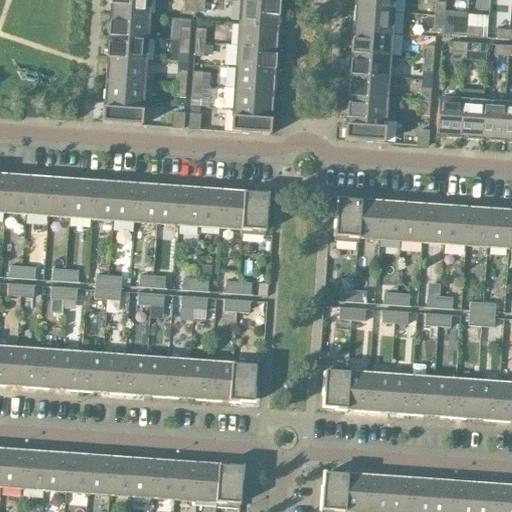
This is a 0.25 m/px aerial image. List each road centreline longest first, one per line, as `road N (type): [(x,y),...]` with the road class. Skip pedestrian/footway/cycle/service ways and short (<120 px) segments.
road 1 (residential): [(511,171),(328,159),(306,140),(279,153),(0,134)]
road 2 (residential): [(0,429),(257,451),(281,466)]
road 3 (residential): [(281,466),(307,453),(511,466)]
